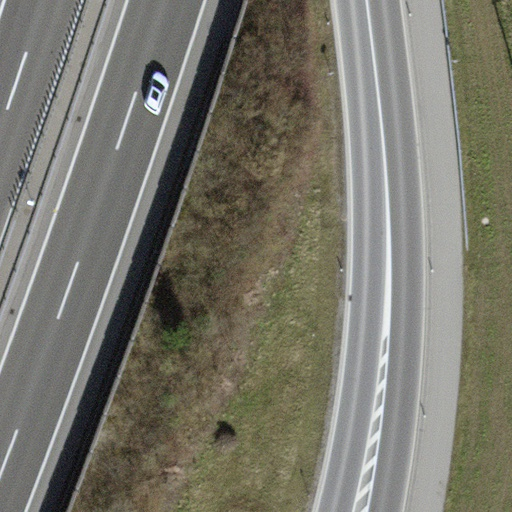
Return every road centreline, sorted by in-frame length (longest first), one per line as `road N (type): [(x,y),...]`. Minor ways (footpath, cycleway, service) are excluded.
road 1 (secondary): [(369,0),(387,156),(389,275),(384,382),(361,511)]
road 2 (motorway): [(0,481),(167,0)]
road 3 (motorway): [(43,0),(0,130)]
